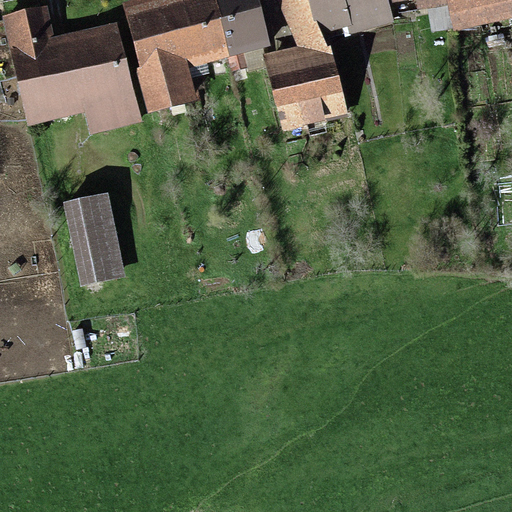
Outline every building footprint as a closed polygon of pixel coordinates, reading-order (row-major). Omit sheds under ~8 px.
[(185,68),(267,49),(255,0),(217,0),(181,8),(179,0),(176,0),(128,11),(152,117),(194,108),(185,68)] [(317,41),(306,0),(292,0),(280,6),(296,46),(297,53),(319,47),(317,41)] [(306,0),(317,41),(385,22),(382,11),(379,0),(306,0)] [(441,0),(379,0),(382,11),(442,3),(441,0)] [(450,0),(457,35),(511,24),(511,8),(510,0),(450,0)] [(2,29),(29,129),(85,114),(91,138),(139,125),(114,34),(54,51),(45,17),(2,29)] [(339,120),(319,47),(297,53),(266,61),(286,134),(339,120)] [(105,208),(67,215),(82,292),(120,285),(105,208)]
